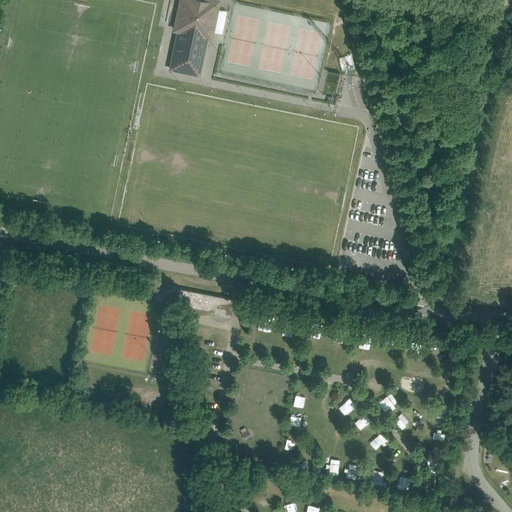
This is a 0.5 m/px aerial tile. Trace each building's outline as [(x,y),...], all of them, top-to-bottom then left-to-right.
[(181,18),(170,69),(200,75),(210,24),(214,25),(220,0),(218,0),(180,0),(177,17),(181,18)] [(330,89),(337,90),(339,73),(333,72),(330,89)] [(206,313),(210,314),(212,316),(213,317),(215,319),(216,319),(217,320),(218,320),(220,321),(222,321),(223,321),(225,320),(226,320),(227,320),(228,319),(231,318),(233,309),(235,299),(158,283),(156,293),(154,301),(207,311),(206,313)] [(337,327),(335,341),(345,342),(346,328),(337,327)] [(365,426),(373,420),(367,413),(359,419),(365,426)] [(437,424),(448,424),(449,413),(438,413),(437,424)] [(248,430),(241,433),(245,440),(252,436),(248,430)] [(347,475),(355,476),(357,464),(348,463),(347,475)] [(408,481),(409,472),(402,470),(400,480),(408,481)]
